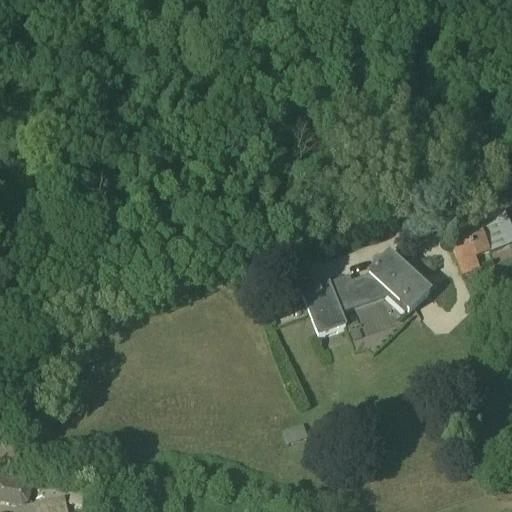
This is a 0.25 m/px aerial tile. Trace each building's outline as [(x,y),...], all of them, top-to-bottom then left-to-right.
[(476,226),(489,259),(511,249),(511,235),(504,215),(476,226)] [(476,226),(443,239),(456,271),(489,259),(476,226)] [(387,262),(367,283),(369,285),(344,294),(342,295),(350,318),(369,311),(368,309),(387,302),(388,303),(393,298),(401,306),(400,308),(403,310),(404,309),(410,315),(405,320),(406,321),(426,301),(387,262)] [(343,290),(329,295),(340,324),(351,319),(350,318),(342,295),(344,294),(343,290)] [(329,295),(302,305),(318,347),(345,338),(340,324),(329,295)] [(355,343),(396,331),(389,307),(365,314),(368,325),(348,331),(355,355),(358,354),(355,343)] [(303,435),(279,441),(283,456),(307,450),(303,435)] [(30,490),(0,485),(0,509),(17,511),(21,511),(27,508),(30,490)] [(86,511),(89,499),(71,496),(68,511),(86,511)]
